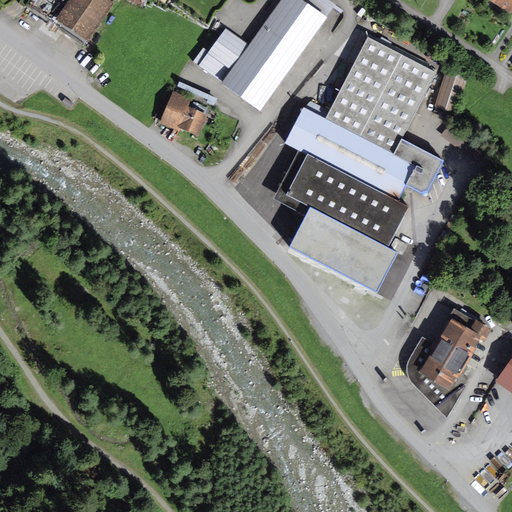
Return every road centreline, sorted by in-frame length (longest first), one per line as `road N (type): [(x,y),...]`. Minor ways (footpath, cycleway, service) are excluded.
road 1 (unclassified): [(0,30),(218,195),(316,302),(373,396),(486,511)]
road 2 (track): [(171,511),(69,426),(0,335)]
road 3 (residential): [(511,77),(391,0)]
